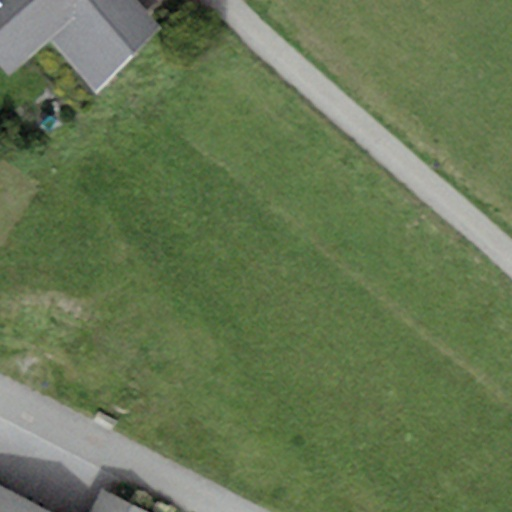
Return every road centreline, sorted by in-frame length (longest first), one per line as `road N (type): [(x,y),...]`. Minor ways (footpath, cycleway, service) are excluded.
road 1 (residential): [(511,263),(280,59),(228,0)]
road 2 (residential): [(0,398),(225,511)]
